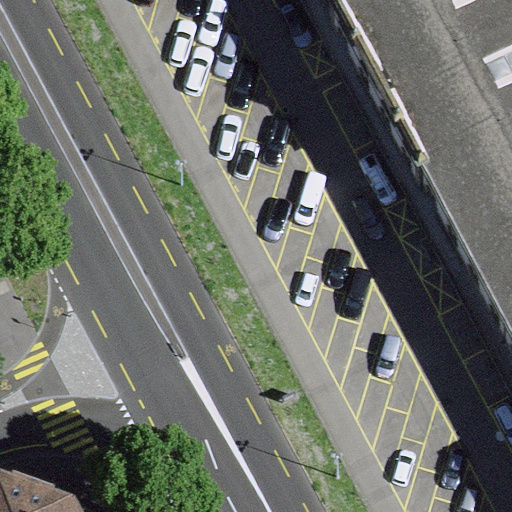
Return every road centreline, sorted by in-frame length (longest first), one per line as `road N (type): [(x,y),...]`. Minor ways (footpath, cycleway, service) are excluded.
road 1 (motorway): [(416,511),(137,0)]
road 2 (primary): [(305,511),(31,0)]
road 3 (motorway): [(0,56),(252,511)]
road 4 (primary): [(0,104),(133,356)]
road 5 (primary): [(133,356),(217,511)]
road 6 (tertiary): [(0,410),(133,356)]
